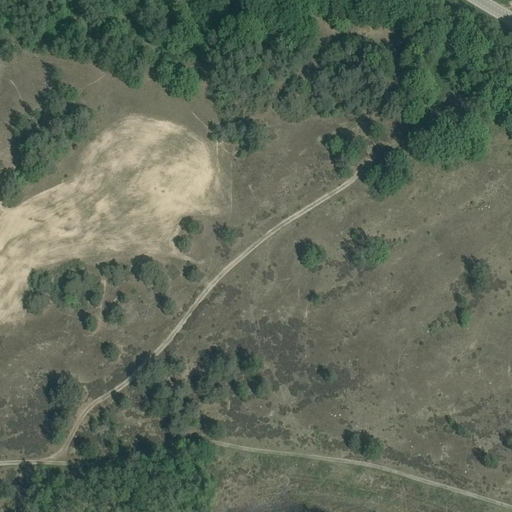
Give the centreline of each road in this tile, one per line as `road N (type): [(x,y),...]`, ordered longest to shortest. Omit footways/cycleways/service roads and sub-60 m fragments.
road 1 (track): [(59,461),(85,410),(143,369),(213,281),(369,159),(459,105),(511,41)]
road 2 (track): [(511,502),(328,456),(194,438),(93,460),(0,462)]
